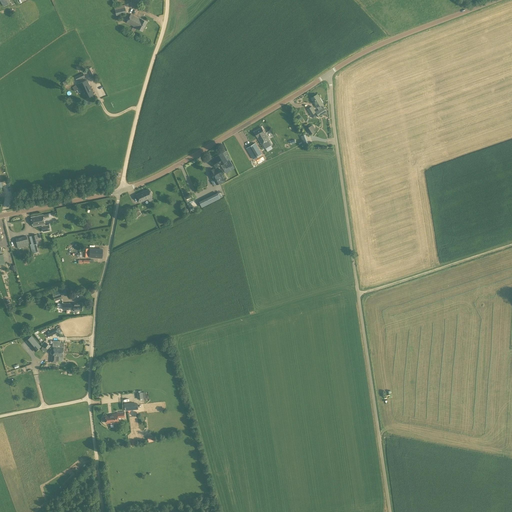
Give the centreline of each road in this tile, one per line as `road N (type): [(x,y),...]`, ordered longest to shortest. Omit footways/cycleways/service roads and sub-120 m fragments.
road 1 (unclassified): [(389,511),(327,74)]
road 2 (unclassified): [(92,430),(95,305),(119,191)]
road 3 (tertiary): [(119,191),(327,74)]
road 4 (track): [(119,191),(166,0)]
road 5 (tertiary): [(497,0),(376,45),(327,74)]
road 6 (track): [(357,294),(511,244)]
road 7 (tertiary): [(0,216),(119,191)]
